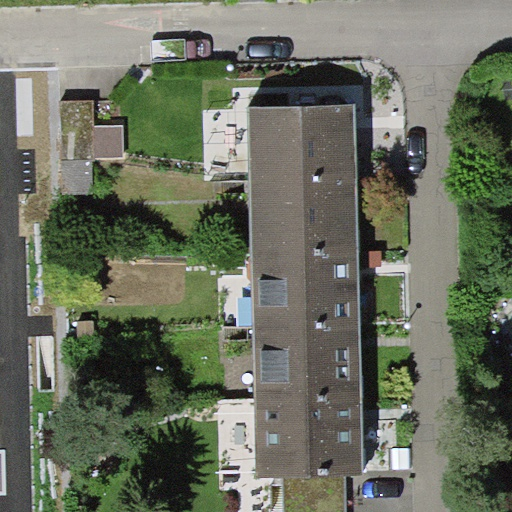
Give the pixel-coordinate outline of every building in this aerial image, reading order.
[(251,104),(252,178),(344,175),(342,102),(251,104)] [(252,178),(254,251),(345,249),(344,175),(252,178)] [(254,251),(256,325),(347,323),(345,249),(254,251)] [(256,325),(258,399),(349,397),(347,323),(256,325)] [(258,399),(260,473),(281,472),(343,471),(351,470),(349,397),(258,399)] [(281,472),(282,511),(344,511),(343,471),(281,472)]
